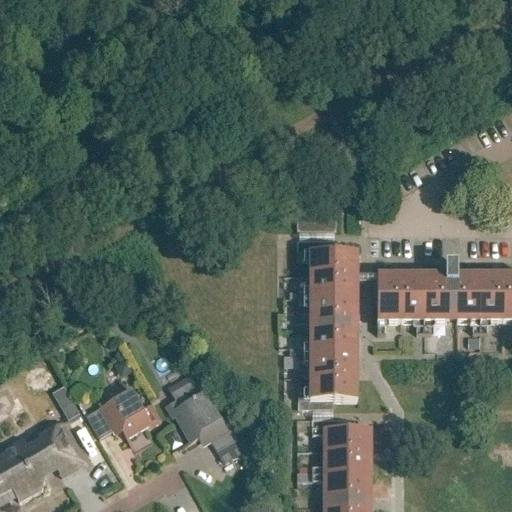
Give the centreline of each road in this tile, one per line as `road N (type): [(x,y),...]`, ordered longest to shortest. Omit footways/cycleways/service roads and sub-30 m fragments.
road 1 (residential): [(393,511),(395,426),(369,375),(370,231),(511,229)]
road 2 (unclassified): [(48,113),(164,0)]
road 3 (unclassified): [(110,229),(48,113)]
